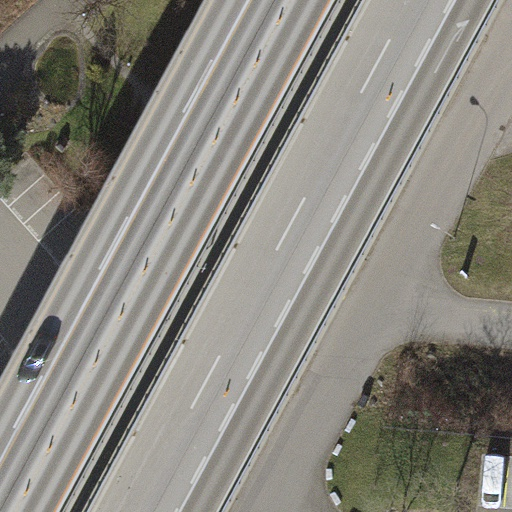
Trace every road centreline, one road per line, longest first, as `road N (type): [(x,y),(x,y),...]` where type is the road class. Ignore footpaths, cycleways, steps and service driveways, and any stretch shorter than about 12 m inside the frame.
road 1 (motorway): [(145,511),(423,0)]
road 2 (motorway): [(289,0),(13,511)]
